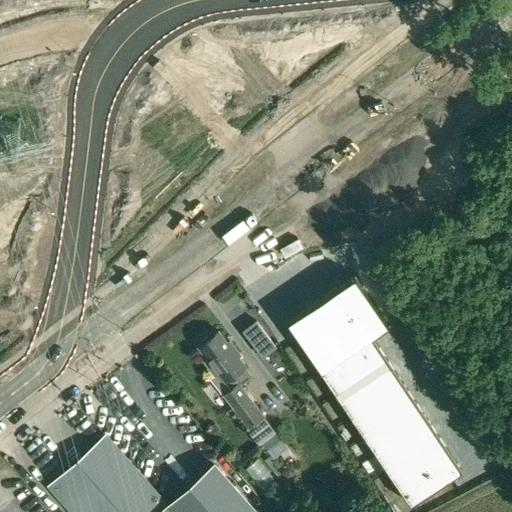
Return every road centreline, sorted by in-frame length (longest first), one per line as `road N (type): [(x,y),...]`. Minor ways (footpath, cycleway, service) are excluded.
road 1 (primary): [(0,406),(183,262)]
road 2 (tertiary): [(176,56),(81,33),(0,50)]
road 3 (primary): [(511,11),(375,86)]
road 4 (primary): [(294,154),(183,262)]
road 5 (primary): [(183,262),(314,182)]
road 6 (primary): [(400,111),(511,11)]
road 7 (tertiary): [(309,95),(176,56)]
road 8 (tertiary): [(176,56),(293,125)]
